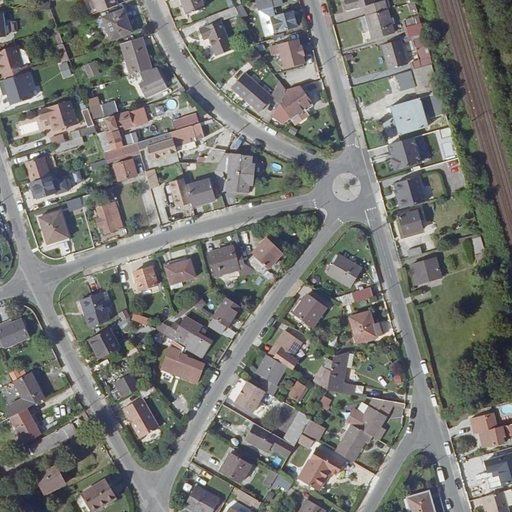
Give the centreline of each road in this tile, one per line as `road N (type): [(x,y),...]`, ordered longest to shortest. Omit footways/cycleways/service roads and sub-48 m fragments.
road 1 (residential): [(154,505),(241,348),(340,208)]
road 2 (residential): [(35,281),(326,197)]
road 3 (residential): [(151,0),(187,71),(224,111),(335,168)]
road 4 (residential): [(35,281),(154,505)]
road 5 (residential): [(429,412),(362,202)]
road 6 (residential): [(312,0),(352,144),(347,165)]
